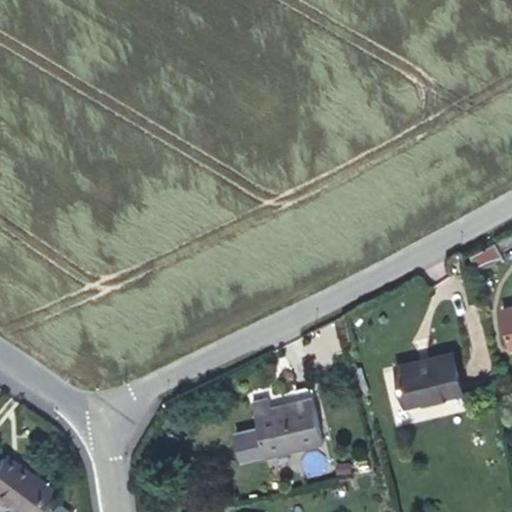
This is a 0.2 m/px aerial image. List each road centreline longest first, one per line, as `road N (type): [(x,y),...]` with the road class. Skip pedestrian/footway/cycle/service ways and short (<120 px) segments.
road 1 (residential): [(511,200),(153,387),(107,420)]
road 2 (residential): [(107,420),(0,355)]
